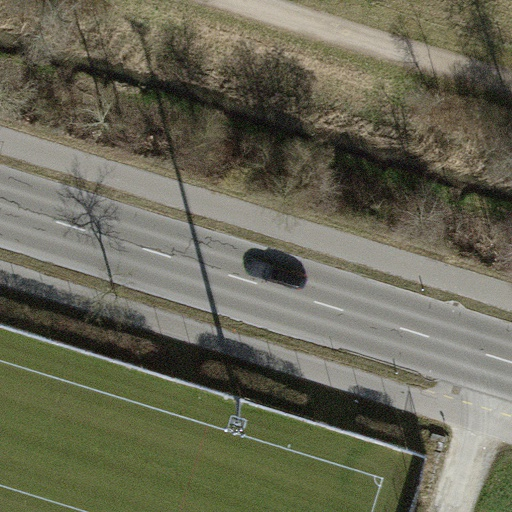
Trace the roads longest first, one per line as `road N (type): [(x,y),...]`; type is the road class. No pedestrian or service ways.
road 1 (tertiary): [(0,204),(511,362)]
road 2 (track): [(224,0),(511,89)]
